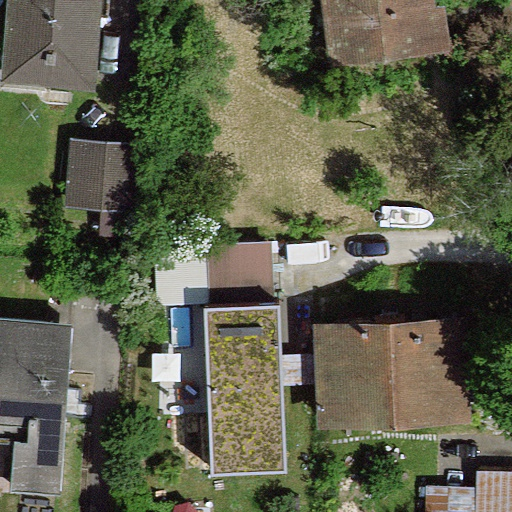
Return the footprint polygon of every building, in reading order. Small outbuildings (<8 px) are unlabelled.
[(48,55),(46,74),(92,79),(97,0),(18,0),(14,51),(48,55)] [(331,0),(339,58),(424,46),(420,9),(430,7),(429,0),(331,0)] [(137,144),(80,139),(76,200),(133,205),(137,144)] [(282,234),(224,237),(226,276),(283,273),(282,234)] [(208,302),(213,466),(287,464),(283,300),(208,302)] [(462,314),(319,321),(324,424),(466,417),(462,314)] [(61,487),(76,326),(0,318),(0,438),(18,440),(15,484),(61,487)] [(511,511),(511,469),(479,469),(477,511),(511,511)]
